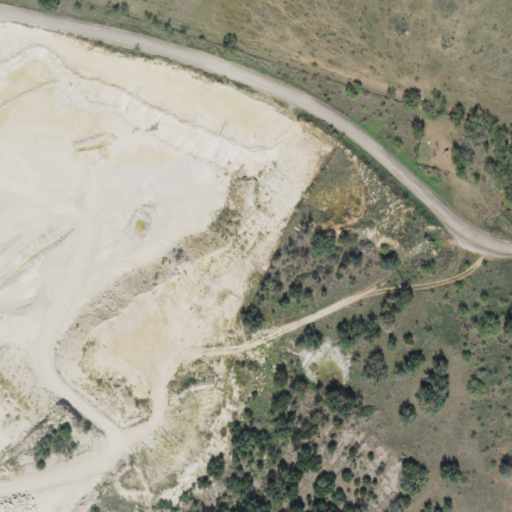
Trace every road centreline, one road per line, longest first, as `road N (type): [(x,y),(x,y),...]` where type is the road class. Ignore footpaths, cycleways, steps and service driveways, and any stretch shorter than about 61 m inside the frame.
road 1 (residential): [(511,261),(289,353),(154,353),(50,308),(0,296)]
road 2 (residential): [(0,463),(110,373),(154,353)]
